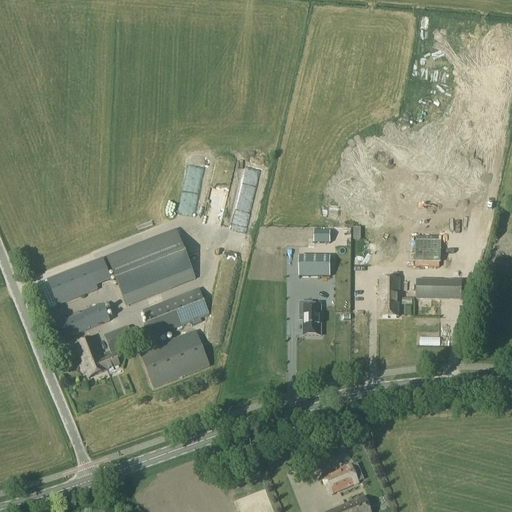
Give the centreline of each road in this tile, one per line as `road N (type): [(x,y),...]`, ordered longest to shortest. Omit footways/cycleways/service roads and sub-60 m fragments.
road 1 (secondary): [(511,385),(376,391),(90,481)]
road 2 (tertiary): [(90,481),(0,255)]
